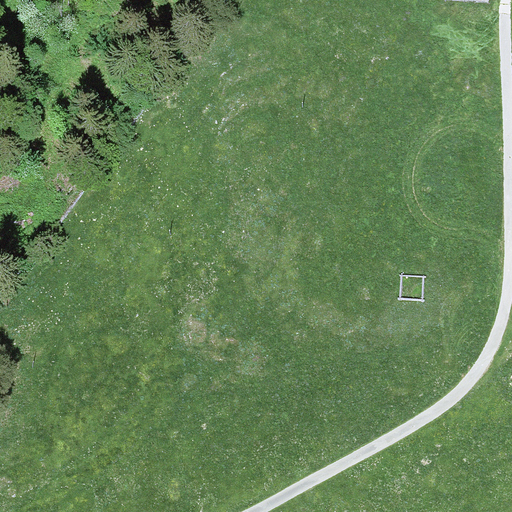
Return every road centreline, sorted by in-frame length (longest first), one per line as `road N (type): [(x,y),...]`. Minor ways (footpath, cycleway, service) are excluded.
road 1 (unclassified): [(253,511),(454,396),(490,349),(506,300)]
road 2 (track): [(506,300),(506,0)]
